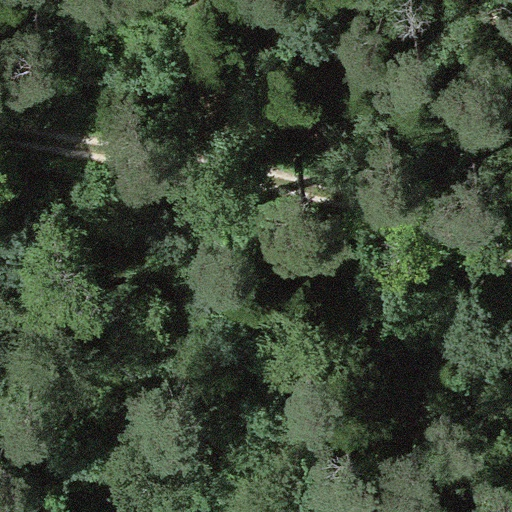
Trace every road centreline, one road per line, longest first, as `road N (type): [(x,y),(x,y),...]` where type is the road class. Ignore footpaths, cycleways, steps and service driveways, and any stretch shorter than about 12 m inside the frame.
road 1 (track): [(0,128),(207,165),(511,251)]
road 2 (track): [(0,420),(165,511)]
